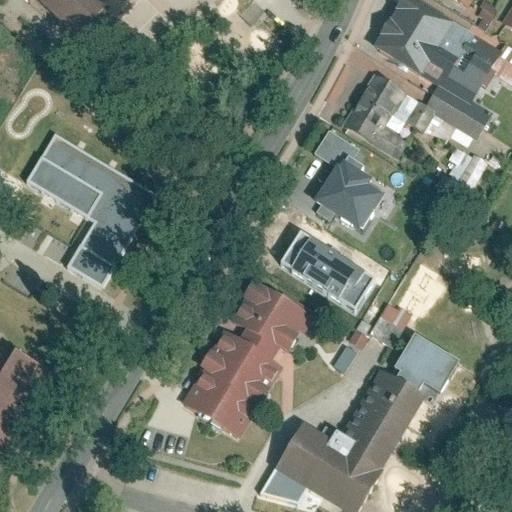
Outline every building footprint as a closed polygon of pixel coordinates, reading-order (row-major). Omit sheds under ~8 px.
[(51,0),(81,29),(106,4),(102,0),(51,0)] [(453,0),(480,15),(488,0),(453,0)] [(511,55),(504,51),(499,58),(408,4),(378,54),(420,79),(404,106),(373,87),(346,132),(379,151),(399,117),(427,134),(440,111),(478,134),(490,113),(473,103),(491,73),(511,85),(511,55)] [(313,162),(335,176),(309,215),(329,228),(332,223),(357,239),(379,205),(363,194),(369,186),(361,181),(365,175),(352,167),(357,159),(327,139),(313,162)] [(153,200),(54,141),(27,187),(93,226),(66,271),(99,291),(153,200)] [(446,166),(454,171),(437,199),(460,213),(486,170),(455,152),(446,166)] [(0,180),(0,179),(0,201),(9,207),(18,190),(0,180)] [(296,322),(249,295),(224,338),(182,408),(229,436),(296,322)] [(381,346),(394,314),(382,310),(370,342),(381,346)] [(413,339),(395,370),(441,396),(459,365),(413,339)] [(0,444),(50,369),(16,346),(7,360),(0,352),(0,444)] [(330,369),(338,377),(355,362),(347,353),(330,369)] [(332,511),(352,511),(413,409),(373,386),(372,386),(334,453),(304,436),(278,481),(332,511)]
